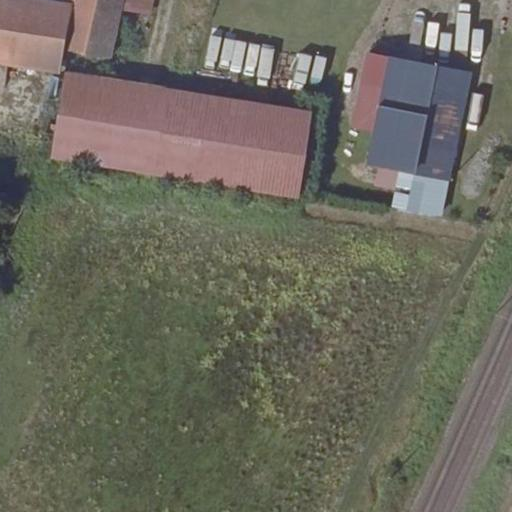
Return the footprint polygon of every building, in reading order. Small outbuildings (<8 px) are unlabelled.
[(0,0),(0,62),(45,70),(48,50),(59,3),(39,0),(0,0)] [(59,0),(59,3),(48,50),(101,60),(110,12),(112,0),(59,0)] [(112,0),(110,12),(140,17),(143,0),(112,0)] [(281,15),(283,2),(268,0),(256,0),(254,11),(281,15)] [(321,10),(310,7),(312,0),(289,0),(288,4),(294,6),(285,34),(311,42),(321,10)] [(267,86),(274,51),(261,49),(255,84),(267,86)] [(289,91),(301,93),(308,57),(295,55),(289,91)] [(379,170),(393,174),(417,70),(348,55),(332,126),(354,132),(347,162),(358,166),(354,185),(375,190),(379,170)] [(48,157),(299,190),(312,100),(60,66),(48,157)] [(417,70),(393,174),(427,183),(452,78),(417,70)] [(427,183),(393,174),(379,170),(375,190),(371,208),(418,217),(427,183)]
